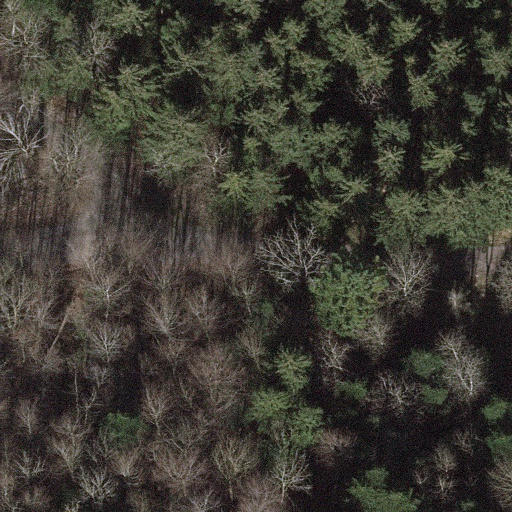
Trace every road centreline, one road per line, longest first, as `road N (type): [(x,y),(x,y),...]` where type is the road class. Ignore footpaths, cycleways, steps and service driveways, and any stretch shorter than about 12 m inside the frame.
road 1 (track): [(511,264),(468,270),(339,260),(163,232)]
road 2 (track): [(0,79),(163,232)]
road 3 (track): [(163,232),(0,262)]
